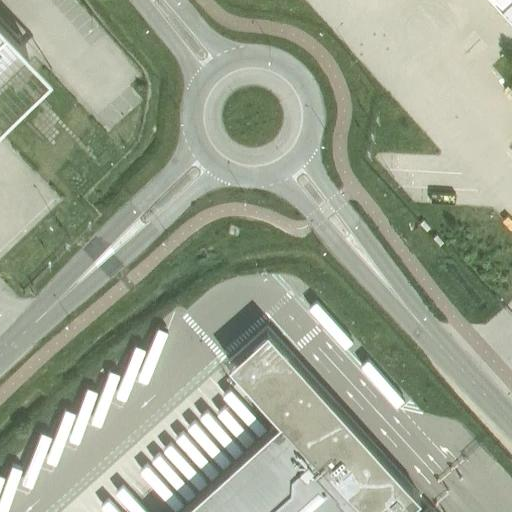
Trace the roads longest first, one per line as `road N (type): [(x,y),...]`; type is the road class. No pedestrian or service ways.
road 1 (tertiary): [(511,413),(289,163)]
road 2 (tertiary): [(0,353),(207,156)]
road 3 (tertiary): [(289,163),(303,148),(312,108),(293,72),(255,56),(216,67)]
